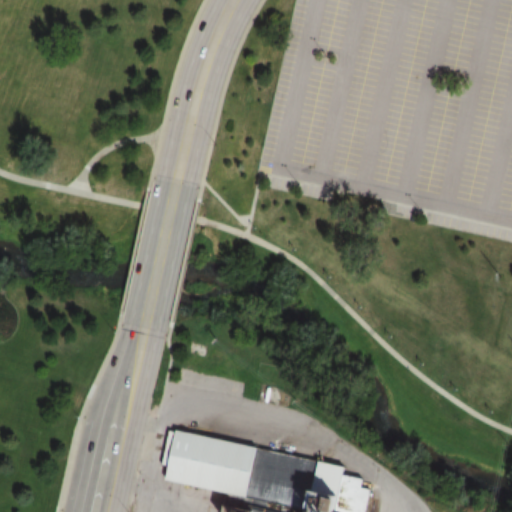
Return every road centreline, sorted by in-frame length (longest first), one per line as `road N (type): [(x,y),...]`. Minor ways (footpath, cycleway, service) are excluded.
road 1 (primary): [(141,328),(87,409),(64,511)]
road 2 (secondary): [(141,328),(99,511)]
road 3 (secondary): [(176,179),(201,73),(230,0)]
road 4 (secondary): [(141,328),(176,179)]
